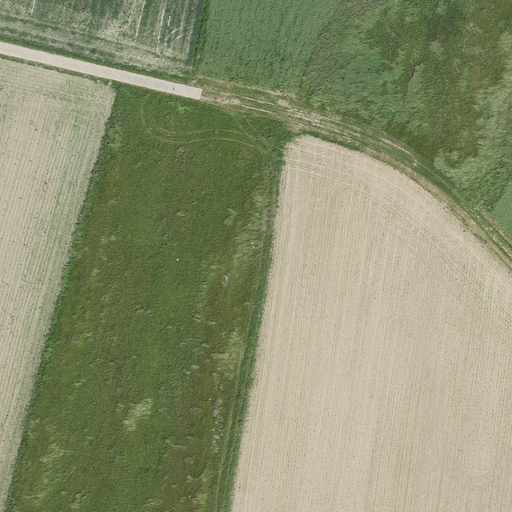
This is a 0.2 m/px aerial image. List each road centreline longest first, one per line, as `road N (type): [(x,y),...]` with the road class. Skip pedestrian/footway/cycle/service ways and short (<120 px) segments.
road 1 (track): [(511,250),(400,152),(344,127),(197,95)]
road 2 (track): [(0,46),(197,95)]
